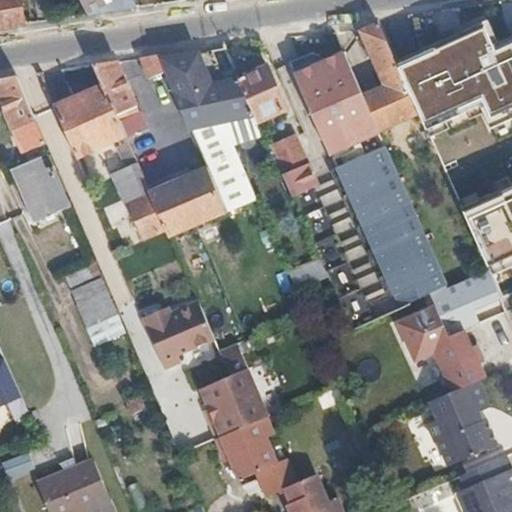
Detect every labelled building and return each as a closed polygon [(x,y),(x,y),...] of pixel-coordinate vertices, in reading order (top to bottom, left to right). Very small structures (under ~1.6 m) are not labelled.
[(0,0),(0,28),(25,25),(21,0),(0,0)] [(131,0),(81,0),(90,15),(127,9),(136,8),(131,0)] [(422,119),(426,128),(479,104),(489,126),(511,115),(511,32),(496,40),(485,17),(393,60),(421,119),(422,119)] [(393,60),(389,48),(377,24),(358,31),(383,87),(361,97),(377,133),(391,127),(418,116),(413,102),(396,65),(393,60)] [(211,85),(196,50),(161,55),(170,77),(192,127),(225,122),(257,116),(240,78),(211,85)] [(361,97),(342,56),(321,64),(315,54),(292,63),(317,123),(331,153),(332,155),(361,222),(386,278),(400,308),(429,295),(446,286),(419,226),(377,133),(361,97)] [(170,77),(161,55),(141,58),(153,85),(170,77)] [(139,114),(117,62),(93,66),(101,85),(118,123),(139,114)] [(286,107),(268,67),(240,78),(257,116),(259,120),(286,107)] [(49,148),(18,77),(0,79),(0,94),(27,156),(49,148)] [(118,123),(101,85),(54,106),(78,160),(121,141),(124,147),(120,148),(129,171),(116,176),(122,188),(143,179),(118,123)] [(418,116),(391,127),(399,145),(427,133),(418,116)] [(258,199),(225,122),(192,127),(209,168),(227,212),(258,199)] [(309,163),(296,137),(271,148),(284,176),(310,165),(309,163)] [(62,210),(41,160),(16,171),(37,221),(62,210)] [(327,207),(318,188),(321,188),(310,165),(284,176),(302,217),(327,207)] [(227,212),(209,168),(150,194),(170,237),(227,212)] [(150,194),(143,179),(122,188),(128,203),(150,194)] [(511,185),(463,208),(490,267),(488,268),(493,277),(511,268),(511,185)] [(170,237),(150,194),(128,203),(145,242),(159,236),(162,243),(166,241),(169,248),(174,246),(170,237)] [(97,260),(64,273),(89,340),(123,327),(97,260)] [(320,261),(293,270),(298,289),(326,280),(320,261)] [(465,331),(506,313),(506,312),(501,298),(494,284),(493,277),(488,271),(446,286),(429,295),(435,308),(448,338),(465,331)] [(371,322),(359,297),(341,305),(353,330),(371,322)] [(168,308),(142,319),(164,371),(185,362),(182,353),(214,339),(199,303),(171,314),(168,308)] [(485,378),(479,363),(485,361),(478,346),(472,348),(465,331),(448,338),(435,308),(398,325),(414,362),(433,354),(451,393),(479,381),(485,378)] [(269,418),(238,343),(221,351),(232,376),(202,388),(210,409),(206,411),(217,439),(265,420),(269,418)] [(30,414),(7,361),(0,363),(0,410),(10,406),(16,420),(30,414)] [(497,445),(485,419),(482,420),(479,412),(490,407),(479,381),(451,393),(429,403),(435,419),(424,424),(433,445),(436,444),(446,468),(497,445)] [(277,466),(268,440),(273,439),(265,420),(217,439),(227,465),(233,463),(239,481),(256,474),(277,466)] [(82,468),(77,455),(63,461),(68,474),(82,468)] [(511,511),(511,468),(506,455),(461,475),(466,488),(462,490),(470,511),(511,511)] [(304,481),(295,459),(277,466),(256,474),(266,497),(282,490),(304,481)] [(91,511),(112,504),(95,463),(82,468),(68,474),(59,478),(73,511),(91,511)] [(343,511),(337,499),(329,502),(318,475),(304,481),(282,490),(290,511),(343,511)] [(73,511),(59,478),(40,486),(50,511),(73,511)]
